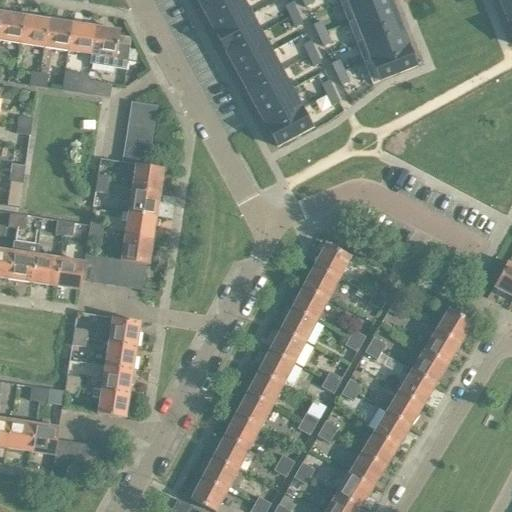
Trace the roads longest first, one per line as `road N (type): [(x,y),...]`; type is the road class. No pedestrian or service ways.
road 1 (residential): [(121,511),(267,231),(139,0)]
road 2 (residential): [(396,511),(505,335),(511,338)]
